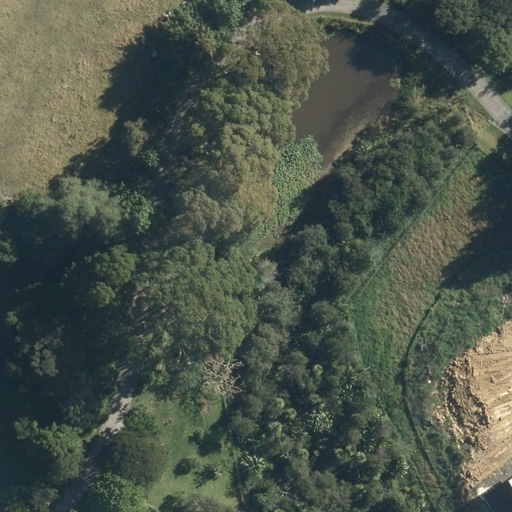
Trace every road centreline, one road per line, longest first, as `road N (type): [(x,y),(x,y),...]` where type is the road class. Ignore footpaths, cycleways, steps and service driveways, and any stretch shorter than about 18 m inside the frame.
road 1 (unknown): [(306,0),(245,21),(216,44),(190,88),(150,208),(117,410),(52,511)]
road 2 (unknown): [(511,119),(434,38),(395,12),(353,0)]
